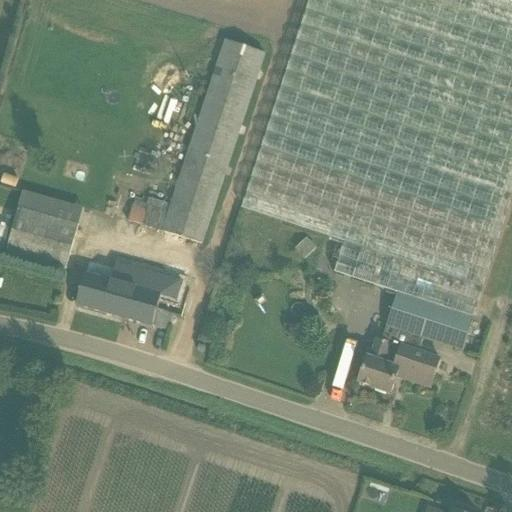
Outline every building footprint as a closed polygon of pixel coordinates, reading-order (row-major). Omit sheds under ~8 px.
[(424,339),(463,351),(474,320),(511,203),(511,0),(310,0),(243,210),(345,244),(335,274),(398,295),(387,327),(382,343),(377,341),(370,359),(368,358),(359,385),(391,396),(397,378),(430,390),(441,360),(419,353),(424,339)] [(225,42),(168,214),(162,233),(204,245),(265,56),(225,42)] [(145,208),(122,201),(118,214),(117,220),(144,228),(149,209),(145,208)] [(22,211),(19,211),(6,254),(67,271),(79,226),(22,211)] [(307,240),(295,251),(305,261),(317,250),(307,240)] [(168,332),(181,288),(115,270),(111,282),(86,276),(77,307),(153,329),(153,328),(168,332)] [(8,502),(5,511),(15,511),(17,504),(8,502)]
